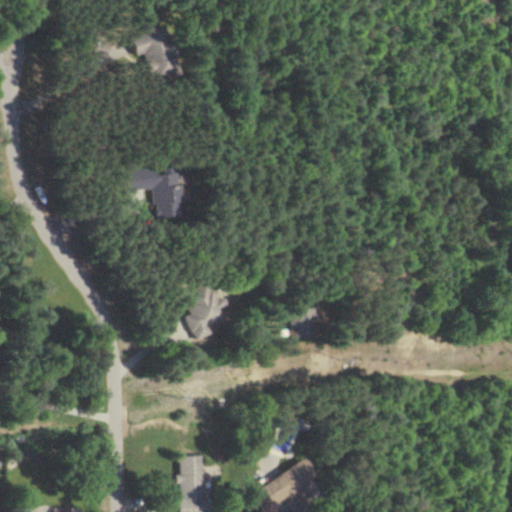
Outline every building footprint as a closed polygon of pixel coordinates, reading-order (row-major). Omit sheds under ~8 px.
[(128,56),(138,54),(143,78),(165,73),(155,29),(124,36),(128,56)] [(117,170),(118,190),(145,189),(146,206),(149,205),(150,216),(174,215),(172,174),(148,175),(147,169),(117,170)] [(207,333),(202,320),(224,311),(218,296),(209,300),(202,284),(177,295),(185,314),(179,316),(189,340),(207,333)] [(286,309),(286,337),(311,337),(310,308),(286,309)] [(169,511),(200,511),(201,511),(198,511),(196,511),(195,455),(173,456),(174,475),(169,475),(169,484),(173,483),(173,494),(168,494),(169,511)] [(252,484),(264,506),(297,489),(294,483),(305,477),(296,461),(252,484)]
